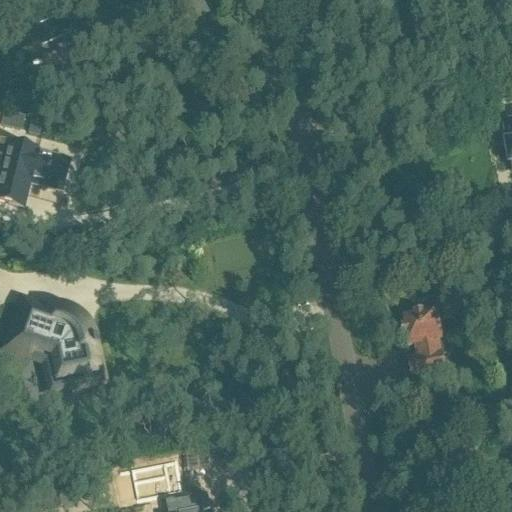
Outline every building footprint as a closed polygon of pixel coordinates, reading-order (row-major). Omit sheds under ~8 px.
[(205,13),(196,0),(158,0),(155,3),(161,12),(173,4),(177,10),(163,20),(173,35),(205,13)] [(58,53),(42,56),(45,69),(114,55),(109,31),(63,40),(64,46),(57,47),(58,53)] [(166,58),(167,65),(174,63),(173,56),(166,58)] [(12,64),(16,77),(21,76),(18,63),(12,64)] [(5,115),(1,129),(20,134),(24,120),(5,115)] [(27,135),(38,137),(41,126),(30,123),(27,135)] [(62,194),(70,163),(37,154),(38,152),(7,144),(0,170),(0,203),(23,210),(29,185),(62,194)] [(445,275),(461,271),(460,263),(444,267),(445,275)] [(49,312),(21,302),(4,351),(44,365),(48,389),(101,379),(95,348),(99,347),(98,343),(91,344),(91,342),(88,334),(86,331),(84,328),(82,326),(80,324),(76,328),(66,321),(69,315),(63,313),(59,312),(56,312),(54,312),(52,311),(49,312)] [(443,342),(437,312),(401,319),(407,349),(418,347),(421,360),(410,362),(413,378),(445,372),(442,358),(454,355),(451,340),(443,342)] [(154,491),(150,468),(123,473),(125,482),(95,488),(98,503),(147,493),(150,508),(167,504),(168,511),(206,511),(211,511),(207,496),(195,499),(193,491),(166,496),(164,489),(154,491)] [(49,511),(52,511),(73,508),(71,495),(47,499),(49,511)]
